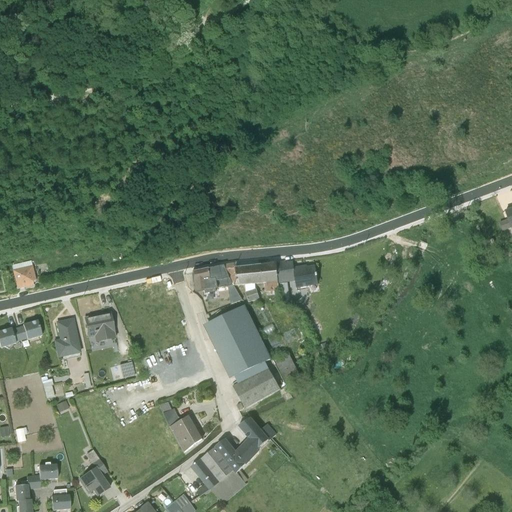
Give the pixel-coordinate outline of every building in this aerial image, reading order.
[(11,264),(17,289),(33,285),(33,281),(36,280),(31,260),(11,264)] [(294,280),(296,289),(318,284),(314,265),(300,268),(300,266),(293,267),(292,261),(284,262),(284,260),(276,262),(279,283),(294,280)] [(236,262),(225,264),(233,284),(243,284),(244,291),(248,302),(259,298),(255,288),(255,283),(263,283),(264,291),(278,290),(277,283),(279,283),(276,262),(236,266),(236,262)] [(193,271),(196,290),(212,288),(208,268),(193,271)] [(234,377),(264,362),(270,359),(244,305),(207,323),(234,377)] [(85,316),(85,317),(89,337),(94,337),(95,342),(116,338),(110,311),(110,312),(85,317),(85,316)] [(61,338),(54,340),(57,358),(80,353),(73,319),(57,322),(61,338)] [(18,327),(21,340),(27,338),(27,340),(42,335),(38,320),(23,324),(24,325),(18,327)] [(21,340),(18,327),(12,329),(12,327),(0,330),(0,344),(1,347),(5,346),(9,349),(11,344),(16,343),(15,341),(21,340)] [(325,342),(317,345),(320,351),(328,347),(325,342)] [(315,347),(300,352),(303,362),(309,360),(311,367),(321,364),(315,347)] [(289,355),(275,362),(287,385),(301,378),(289,355)] [(132,362),(120,365),(123,377),(135,374),(132,362)] [(264,362),(234,377),(237,384),(267,368),(264,362)] [(267,368),(237,384),(232,387),(245,409),(279,389),(267,368)] [(46,376),(41,378),(46,398),(54,397),(51,385),(53,385),(51,379),(47,380),(46,376)] [(65,401),(56,405),(59,413),(69,409),(65,401)] [(168,403),(160,405),(164,413),(163,414),(169,428),(184,453),(202,440),(188,416),(184,419),(176,417),(173,409),(171,410),(168,403)] [(219,483),(210,490),(223,505),(246,485),(245,484),(248,480),(240,470),(245,465),(246,465),(258,453),(257,451),(268,440),(260,431),(259,432),(250,419),(239,426),(250,439),(235,454),(224,440),(215,447),(216,448),(200,461),(219,483)] [(260,431),(268,440),(269,441),(276,435),(267,425),(260,431)] [(7,426),(0,427),(0,434),(1,438),(9,436),(7,426)] [(23,429),(15,430),(17,443),(25,441),(23,429)] [(94,468),(78,479),(88,494),(93,491),(97,497),(109,488),(101,476),(107,472),(92,450),(85,455),(94,468)] [(219,483),(200,461),(199,461),(191,468),(205,485),(196,492),(200,497),(210,490),(219,483)] [(33,477),(34,490),(41,489),(40,481),(57,479),(56,465),(50,465),(49,463),(44,464),(44,466),(38,467),(39,476),(33,477)] [(34,490),(33,477),(26,477),(26,481),(20,482),(21,486),(14,487),(15,502),(18,502),(29,500),(28,490),(34,490)] [(53,496),(51,497),(52,511),(70,510),(69,495),(66,495),(66,490),(53,491),(53,496)] [(180,510),(190,503),(183,495),(174,502),(180,510)] [(29,500),(18,502),(18,507),(16,507),(16,511),(31,511),(31,500),(29,500)] [(166,511),(176,511),(180,510),(174,502),(164,510),(166,511)] [(180,510),(176,511),(195,511),(196,511),(190,503),(180,510)]
